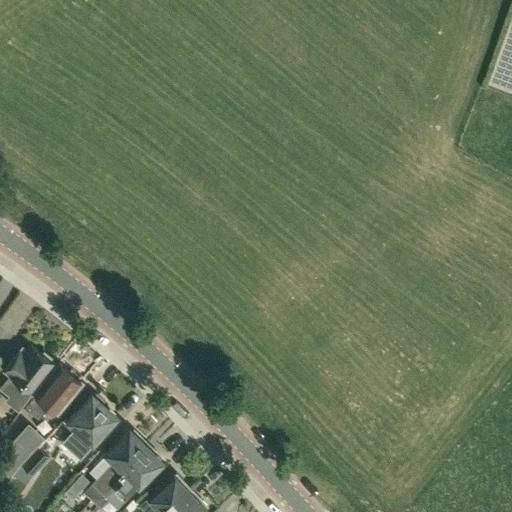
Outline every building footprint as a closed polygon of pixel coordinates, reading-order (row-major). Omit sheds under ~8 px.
[(17,407),(30,390),(53,361),(51,360),(53,357),(43,350),(41,352),(30,343),(26,347),(23,345),(4,369),(9,374),(0,385),(0,386),(8,392),(4,397),(17,407)] [(56,410),(80,382),(76,379),(77,375),(73,372),(70,374),(58,365),(25,405),(38,416),(49,403),(56,410)] [(76,426),(63,441),(80,455),(79,457),(80,458),(95,440),(107,427),(105,425),(115,414),(109,409),(101,401),(103,399),(96,392),(93,395),(91,393),(68,418),(76,426)] [(7,454),(0,461),(0,488),(23,459),(42,439),(28,427),(5,453),(7,454)] [(92,498),(100,489),(134,454),(144,444),(139,439),(141,436),(133,428),(131,431),(128,428),(106,451),(90,467),(98,475),(84,490),(92,498)] [(92,498),(100,505),(116,489),(124,497),(159,460),(156,457),(159,455),(152,447),(149,450),(144,444),(134,454),(100,489),(92,498)] [(38,445),(21,463),(32,473),(49,455),(38,445)] [(171,473),(137,504),(144,511),(165,511),(188,491),(181,483),(183,481),(175,473),(173,475),(171,473)] [(203,511),(206,510),(204,508),(206,505),(199,497),(196,500),(188,491),(165,511),(203,511)]
